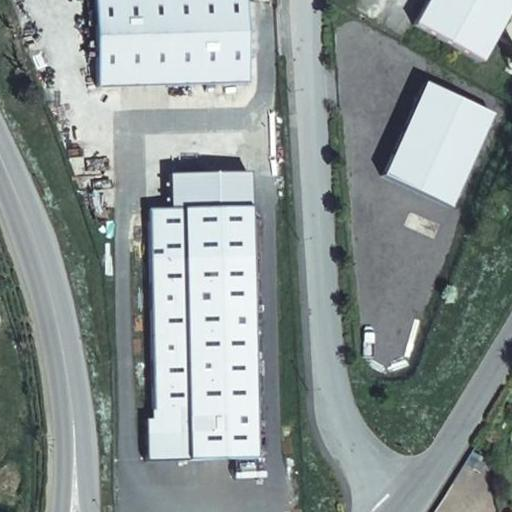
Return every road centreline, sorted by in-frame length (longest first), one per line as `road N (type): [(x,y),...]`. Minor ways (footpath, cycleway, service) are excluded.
road 1 (unclassified): [(382,511),(371,474),(339,422),(330,379),(306,0)]
road 2 (residential): [(0,148),(70,371),(75,511)]
road 3 (tertiary): [(511,353),(408,511)]
